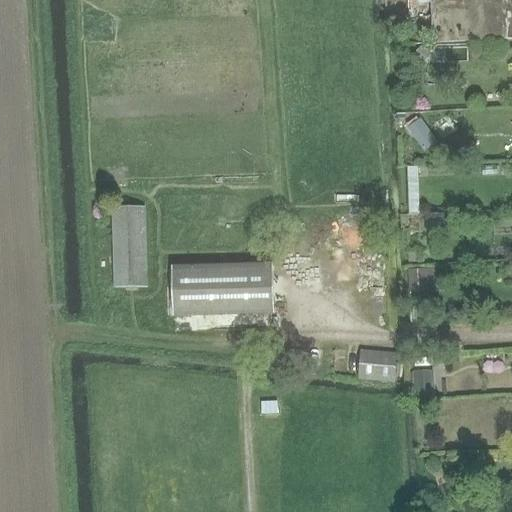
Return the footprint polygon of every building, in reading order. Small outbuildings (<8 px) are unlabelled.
[(511,0),(430,0),(433,45),(437,44),(511,40),(511,0)] [(420,47),(413,55),(421,62),(428,54),(420,47)] [(437,143),(419,120),(418,121),(409,128),(406,129),(424,153),(437,143)] [(148,289),(145,207),(111,208),(113,289),(148,289)] [(445,230),(444,215),(425,216),(425,231),(445,230)] [(418,263),(418,254),(408,254),(408,263),(418,263)] [(274,314),(273,264),(172,267),(174,317),(274,314)] [(428,289),(427,269),(408,270),(409,290),(428,289)] [(396,354),(360,351),(358,380),(394,384),(396,354)] [(435,395),(434,371),(412,372),(414,396),(435,395)] [(277,402),(261,403),(261,415),(278,414),(277,402)]
